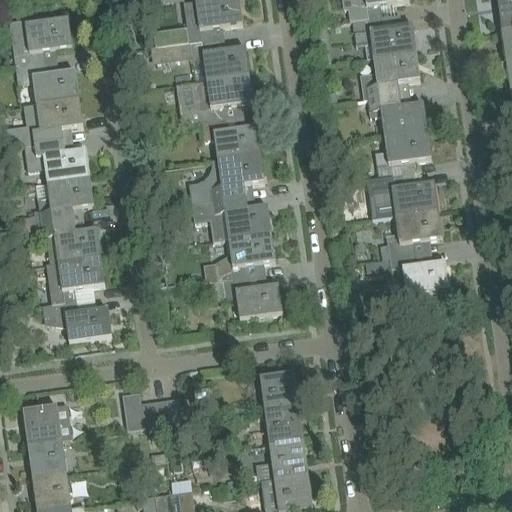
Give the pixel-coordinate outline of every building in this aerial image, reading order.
[(342,0),(345,15),(349,14),(351,26),(353,26),(382,22),(381,10),(410,6),(409,0),(342,0)] [(511,0),(497,0),(498,4),(502,36),(511,34),(511,0)] [(187,33),(155,37),(157,53),(182,50),(189,49),(215,45),(214,33),(223,32),(243,29),(242,16),(240,17),(238,2),(240,2),(239,1),(197,7),(184,8),(187,32),(187,33)] [(382,22),(353,26),(355,38),(356,46),(356,50),(366,49),(368,60),(368,64),(376,63),(416,57),(415,57),(412,31),(411,30),(403,31),(384,34),(382,22)] [(27,25),(10,27),(16,72),(45,68),(44,56),(73,52),(72,40),(70,40),(68,25),(70,25),(69,24),(27,30),(27,25)] [(327,30),(316,32),(318,51),(329,49),(327,30)] [(511,34),(502,36),(507,67),(508,75),(511,74),(511,34)] [(157,53),(153,54),(155,67),(191,62),(191,63),(192,67),(205,65),(208,87),(249,81),(245,54),(247,54),(247,53),(227,56),(217,57),(215,45),(189,49),(182,50),(157,53)] [(378,78),(361,81),(362,93),(364,105),(367,105),(400,100),(399,88),(409,87),(421,85),(419,72),(417,73),(415,58),(416,58),(416,57),(376,63),(378,78)] [(45,68),(16,72),(19,90),(32,88),(35,110),(78,104),(75,77),(77,77),(77,76),(47,80),(45,68)] [(208,87),(177,91),(183,130),(200,127),(200,128),(227,124),(225,112),(243,110),(254,108),(253,96),(251,96),(249,81),(208,87)] [(336,96),(327,98),(328,107),(337,106),(336,96)] [(378,103),(367,105),(369,116),(370,123),(381,121),(384,143),(427,137),(427,136),(426,136),(423,110),(422,109),(413,110),(402,112),(400,100),(393,101),(378,103)] [(29,133),(8,136),(10,153),(9,153),(9,154),(25,152),(31,151),(56,148),(64,146),(63,134),(72,133),(84,132),(83,119),(81,119),(78,104),(35,110),(25,112),(25,113),(26,113),(29,133)] [(228,136),(227,124),(200,128),(203,146),(214,145),(217,166),(260,160),(256,133),(258,133),(258,132),(228,136)] [(386,158),(375,159),(377,167),(377,172),(379,184),(404,180),(403,168),(415,167),(432,164),(430,152),(428,152),(426,137),(427,137),(384,143),(386,158)] [(31,151),(25,152),(29,177),(48,174),(50,189),(89,183),(86,157),(88,156),(87,155),(75,157),(66,158),(64,146),(56,148),(31,151)] [(198,188),(190,190),(193,210),(213,207),(223,205),(237,203),(247,202),(245,190),(253,189),(265,187),(264,175),(262,175),(260,160),(217,166),(212,167),(213,170),(212,174),(209,181),(205,186),(198,188)] [(379,184),(368,185),(373,225),(395,222),(438,216),(438,215),(437,215),(434,189),(436,189),(435,188),(418,190),(406,192),(404,180),(379,184)] [(52,204),(39,206),(40,216),(42,230),(67,227),(75,225),(74,214),(95,211),(93,198),(91,198),(89,183),(50,189),(52,204)] [(213,207),(193,210),(195,228),(212,226),(215,247),(226,245),(229,245),(271,239),(267,213),(267,211),(256,213),(248,214),(247,202),(237,203),(223,205),(213,207)] [(388,249),(381,250),(381,252),(383,264),(390,263),(415,259),(414,248),(431,245),(443,243),(441,231),(439,231),(437,217),(438,216),(395,222),(397,238),(398,244),(388,245),(388,249)] [(53,229),(42,230),(43,242),(44,243),(44,248),(48,248),(51,269),(58,268),(100,263),(97,236),(97,235),(86,236),(77,238),(75,226),(67,227),(54,229),(53,229)] [(228,261),(216,268),(216,269),(217,275),(219,287),(222,286),(248,282),(247,271),(265,268),(276,267),(275,254),(273,254),(271,239),(229,245),(226,245),(228,261)] [(415,259),(390,263),(392,274),(392,275),(392,277),(394,288),(405,286),(407,301),(448,296),(448,295),(445,268),(444,267),(434,269),(417,271),(415,259)] [(51,269),(48,270),(51,292),(52,297),(53,309),(78,306),(76,294),(94,292),(106,290),(104,277),(102,278),(100,263),(58,268),(51,269)] [(248,282),(222,286),(224,304),(240,302),(240,303),(243,323),(241,323),(241,325),(284,319),(284,318),(282,318),(278,292),(280,291),(280,290),(250,295),(248,282)] [(53,309),(43,311),(46,330),(56,328),(56,332),(70,333),(72,347),(72,348),(111,342),(111,341),(108,315),(107,314),(97,316),(80,318),(78,306),(53,309)] [(239,403),(226,405),(228,422),(267,417),(299,412),(295,379),(296,379),(295,378),(261,383),(248,385),(250,401),(239,403)] [(141,399),(125,402),(130,436),(146,434),(142,409),(141,399)] [(180,403),(167,405),(171,430),(173,430),(183,428),(182,422),(181,410),(180,403)] [(167,405),(155,407),(158,432),(161,431),(171,430),(167,405)] [(155,407),(142,409),(146,434),(158,432),(155,407)] [(73,444),(68,410),(24,416),(24,417),(25,417),(30,450),(62,446),(73,444)] [(271,450),(304,446),(299,412),(267,417),(271,450)] [(35,484),(67,479),(62,446),(30,450),(35,484)] [(276,484),(309,480),(304,446),(271,450),(276,484)] [(165,457),(152,459),(153,467),(166,466),(165,457)] [(181,464),(171,465),(172,474),(182,472),(181,464)] [(38,511),(71,511),(67,479),(35,484),(38,511)] [(276,484),(262,486),(265,511),(313,511),(309,480),(276,484)] [(172,487),(174,499),(180,498),(193,496),(191,484),(172,487)] [(194,511),(193,496),(180,498),(182,511),(194,511)] [(174,499),(168,500),(169,511),(182,511),(180,498),(174,499)] [(169,511),(168,500),(155,501),(156,511),(169,511)] [(156,511),(155,501),(137,504),(138,511),(144,511),(156,511)]
